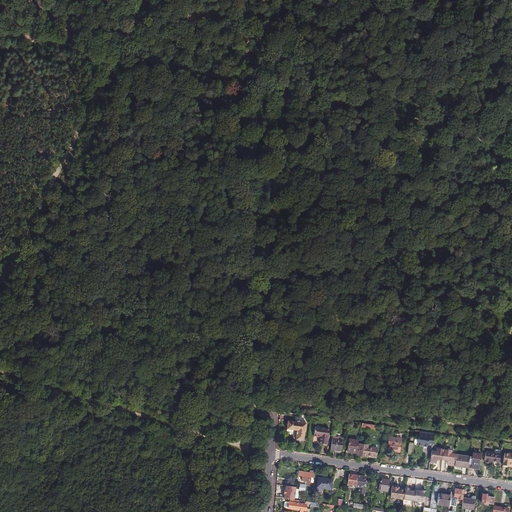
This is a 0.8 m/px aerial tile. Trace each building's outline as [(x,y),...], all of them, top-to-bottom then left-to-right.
[(302,434),(303,426),(297,425),(295,424),(293,423),(292,424),(284,423),(284,432),(293,433),(292,442),(300,443),(301,434),(302,434)] [(325,448),(327,432),(313,430),(312,439),(318,440),(317,447),(325,448)] [(432,438),(432,435),(413,433),(411,446),(415,447),(415,449),(425,450),(425,448),(430,449),(432,438)] [(338,454),(340,440),(331,439),(329,453),(338,454)] [(386,453),(389,453),(394,454),(397,454),(399,441),(387,440),(386,453)] [(354,456),(356,444),(346,443),(345,454),(354,456)] [(374,459),(375,449),(357,447),(356,457),(364,458),(364,457),(374,459)] [(434,454),(429,453),(428,465),(434,465),(435,463),(435,461),(437,461),(441,462),(442,452),(435,451),(434,454)] [(450,453),(442,452),(441,462),(447,462),(446,467),(453,468),(454,457),(454,456),(449,456),(450,453)] [(497,465),(498,456),(484,454),(483,463),(483,464),(483,466),(488,467),(488,464),(497,465)] [(511,466),(511,455),(502,454),(500,467),(507,468),(507,465),(511,466)] [(470,459),(468,458),(466,469),(466,470),(469,470),(469,466),(478,467),(479,456),(471,455),(470,459)] [(468,458),(454,457),(453,468),(458,469),(458,468),(466,469),(468,458)] [(355,478),(347,477),(345,487),(354,488),(355,478)] [(363,479),(355,478),(354,488),(354,490),(357,490),(357,495),(363,496),(363,490),(362,490),(362,488),(363,483),(363,479)] [(308,489),(309,481),(300,480),(300,483),(305,484),(305,488),(308,489)] [(330,493),(331,483),(317,481),(315,491),(320,492),(320,491),(330,493)] [(386,492),(388,482),(379,481),(377,491),(386,492)] [(290,489),(280,488),(279,501),(288,502),(290,489)] [(402,502),(403,496),(403,492),(398,491),(397,491),(396,491),(396,489),(390,488),(388,500),(389,500),(389,501),(390,503),(392,503),(393,502),(394,501),(402,502)] [(461,500),(462,493),(453,491),(452,500),(461,501),(461,500)] [(441,497),(436,496),(435,507),(447,508),(449,499),(441,498),(441,497)] [(492,507),(493,500),(485,499),(485,497),(480,496),(479,505),(492,507)] [(473,501),(461,500),(461,501),(460,510),(472,511),(473,501)] [(288,502),(288,505),(287,505),(286,511),(292,511),(303,511),(304,511),(302,511),(302,507),(297,506),(297,503),(288,502)]
